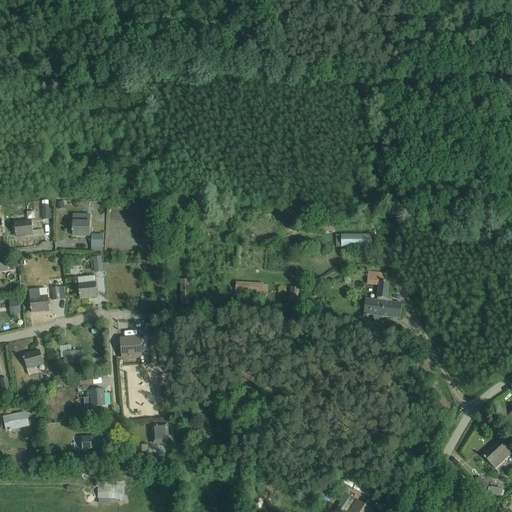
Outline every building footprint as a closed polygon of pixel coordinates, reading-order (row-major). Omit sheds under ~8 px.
[(90,237),(90,215),(73,215),(73,237),(90,237)] [(314,221),(314,217),(304,216),(304,217),(298,216),(298,226),(303,226),(303,228),(313,229),(313,228),(319,229),(320,221),(314,221)] [(33,236),(32,221),(14,223),(16,238),(33,236)] [(335,222),(322,221),(321,232),(334,233),(335,222)] [(91,252),(103,252),(103,235),(91,235),(91,252)] [(336,237),(336,248),(343,248),(343,249),(371,248),(370,236),(336,237)] [(100,254),(94,255),(94,258),(93,258),(94,273),(103,272),(101,257),(101,258),(100,254)] [(59,260),(52,257),(49,262),(56,265),(59,260)] [(368,273),(367,285),(378,287),(377,299),(377,301),(366,300),(364,316),(373,317),(372,321),(382,322),(383,318),(400,320),(402,305),(391,304),(391,300),(387,300),(390,283),(384,283),(385,275),(368,273)] [(97,298),(95,277),(78,279),(80,299),(97,298)] [(180,280),(181,305),(190,305),(190,280),(180,280)] [(235,297),(263,299),(264,284),(236,283),(235,297)] [(65,300),(64,288),(52,289),(53,301),(65,300)] [(290,288),(288,301),(298,302),(300,289),(290,288)] [(49,312),(47,289),(29,291),(32,314),(49,312)] [(20,315),(19,301),(9,301),(10,316),(20,315)] [(161,337),(160,328),(145,328),(146,337),(161,337)] [(123,358),(142,356),(141,339),(121,341),(123,358)] [(61,358),(64,358),(64,354),(76,353),(75,352),(75,351),(71,351),(71,346),(60,347),(61,358)] [(170,348),(158,349),(160,368),(172,367),(170,348)] [(23,356),(27,370),(37,368),(44,366),(40,352),(23,356)] [(64,358),(65,366),(84,365),(83,352),(76,353),(64,354),(64,358)] [(37,368),(27,370),(29,377),(38,374),(37,368)] [(93,378),(80,379),(80,387),(94,385),(93,378)] [(0,381),(3,393),(10,391),(8,379),(0,381)] [(93,391),(87,392),(87,399),(84,399),(85,409),(105,408),(103,391),(93,391)] [(215,409),(210,401),(203,406),(208,414),(215,409)] [(31,426),(30,421),(28,422),(26,414),(25,414),(4,419),(7,431),(29,426),(31,426)] [(89,416),(82,416),(82,422),(90,422),(90,423),(104,422),(104,414),(89,415),(89,416)] [(154,446),(170,444),(168,426),(152,427),(154,446)] [(96,450),(96,437),(77,437),(77,450),(96,450)] [(486,460),(495,470),(511,454),(511,453),(500,441),(483,456),(484,458),(485,460),(486,460)] [(137,460),(132,460),(132,461),(124,461),(124,466),(133,466),(133,467),(149,466),(148,446),(136,447),(137,460)] [(96,482),(96,488),(98,488),(98,500),(99,500),(98,505),(110,505),(110,500),(117,500),(117,495),(124,495),(124,482),(117,482),(117,480),(103,480),(103,482),(96,482)] [(489,487),(488,493),(503,496),(505,490),(489,487)] [(372,511),(350,497),(340,511),(372,511)]
